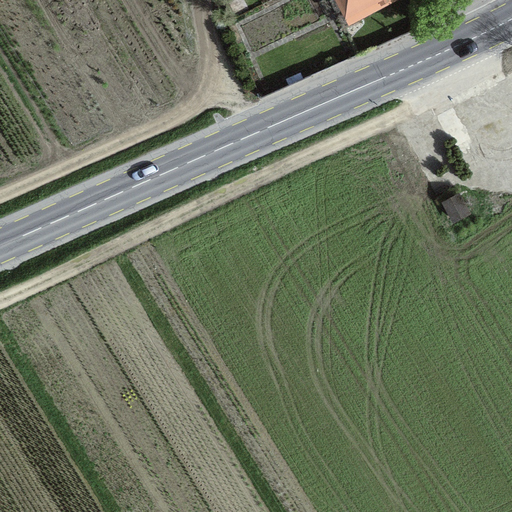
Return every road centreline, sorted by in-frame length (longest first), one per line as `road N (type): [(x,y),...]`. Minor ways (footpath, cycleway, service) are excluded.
road 1 (primary): [(0,254),(511,20)]
road 2 (track): [(0,302),(405,114),(415,68)]
road 3 (track): [(216,101),(0,198)]
